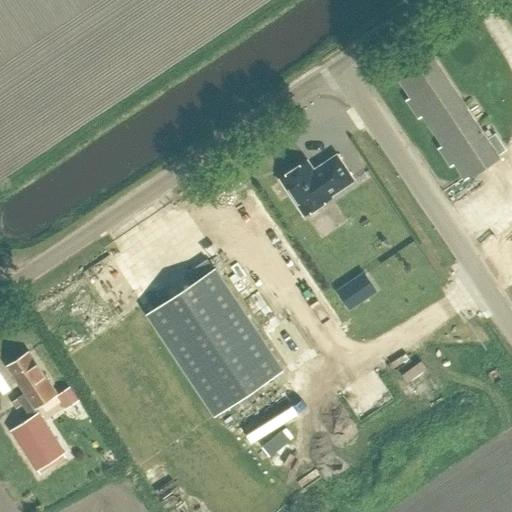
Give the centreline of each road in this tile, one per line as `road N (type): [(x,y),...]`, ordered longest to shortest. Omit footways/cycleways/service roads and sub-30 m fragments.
road 1 (unclassified): [(0,292),(339,66)]
road 2 (unclassified): [(511,323),(339,66)]
road 3 (unclassified): [(339,66),(440,0)]
